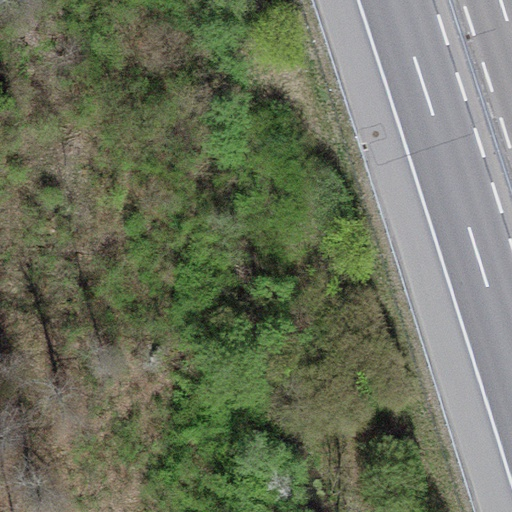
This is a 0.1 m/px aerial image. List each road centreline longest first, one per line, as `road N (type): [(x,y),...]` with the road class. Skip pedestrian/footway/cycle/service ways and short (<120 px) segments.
road 1 (motorway): [(395,0),(511,365)]
road 2 (track): [(55,511),(43,308)]
